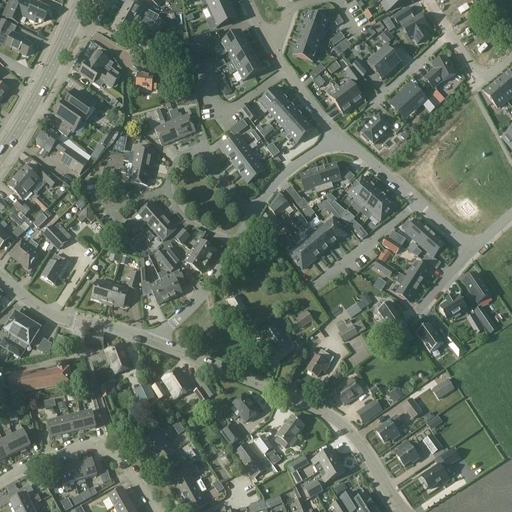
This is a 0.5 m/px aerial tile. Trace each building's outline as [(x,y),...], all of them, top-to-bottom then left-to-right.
[(8,18),(7,18),(7,19),(18,24),(19,23),(18,23),(21,17),(18,15),(21,8),(24,1),(22,0),(15,0),(10,12),(11,12),(8,18)] [(148,0),(160,8),(165,0),(148,0)] [(188,0),(189,1),(190,0),(199,0),(204,10),(224,0),(188,0)] [(211,19),(231,10),(226,0),(224,0),(204,10),(206,9),(211,19)] [(407,0),(386,0),(384,1),(391,11),(407,0)] [(451,0),(445,4),(452,13),(460,7),(464,13),(478,3),(476,0),(451,0)] [(21,17),(34,23),(36,19),(43,23),(49,10),(33,3),(33,5),(24,1),(21,8),(18,15),(21,17)] [(119,17),(150,34),(150,33),(158,17),(143,9),(142,12),(127,3),(119,17)] [(405,26),(402,28),(409,40),(413,38),(417,45),(429,37),(425,30),(428,28),(420,16),(414,20),(412,16),(413,16),(408,9),(393,18),(398,25),(402,22),(405,26)] [(236,20),(231,10),(211,19),(213,18),(218,29),(236,20)] [(370,10),(364,14),(368,22),(375,18),(370,10)] [(305,25),(324,32),(328,22),(308,15),(305,25)] [(343,24),(338,16),(333,20),(337,27),(343,24)] [(143,46),(144,45),(150,48),(156,37),(150,34),(119,17),(112,30),(128,38),(132,31),(139,35),(135,42),(143,46)] [(10,25),(2,21),(0,23),(0,33),(5,36),(2,41),(8,44),(6,47),(26,57),(32,46),(20,40),(21,38),(13,33),(12,34),(7,32),(10,25)] [(305,25),(301,36),(320,42),(324,32),(305,25)] [(395,40),(388,32),(381,38),(388,46),(395,40)] [(226,54),(245,43),(240,33),(220,44),(226,54)] [(320,42),(301,36),(297,46),(316,53),(320,42)] [(336,51),(341,56),(351,47),(346,42),(336,51)] [(231,63),(251,52),(245,43),(226,54),(228,53),(233,61),(231,63)] [(313,63),(316,53),(297,46),(294,56),(313,63)] [(386,49),(376,57),(391,73),(400,64),(386,49)] [(251,52),(231,63),(237,72),(256,61),(251,52)] [(106,69),(104,72),(102,71),(108,62),(96,53),(89,63),(87,62),(79,74),(93,84),(96,79),(111,90),(112,89),(114,89),(116,89),(118,87),(118,85),(116,83),(121,77),(113,71),(112,73),(106,69)] [(381,81),(391,73),(376,57),(367,66),(381,81)] [(434,71),(423,81),(432,91),(441,83),(441,84),(454,77),(449,67),(451,66),(448,60),(446,61),(445,59),(431,66),(434,71)] [(262,71),(256,61),(237,72),(242,82),(262,71)] [(222,62),(216,66),(219,70),(225,67),(222,62)] [(353,67),(362,78),(369,72),(359,62),(353,67)] [(345,73),(354,85),(361,80),(352,68),(345,73)] [(511,75),(509,72),(501,79),(511,92),(511,75)] [(166,78),(138,75),(136,90),(151,92),(151,90),(156,90),(156,83),(158,83),(158,85),(173,87),(174,77),(171,76),(166,75),(166,78)] [(185,78),(174,77),(173,87),(183,88),(185,78)] [(319,79),(314,83),(319,89),(324,84),(319,79)] [(511,92),(501,79),(492,86),(506,102),(511,97),(511,92)] [(340,91),(352,107),(357,104),(357,105),(363,101),(350,83),(340,91)] [(0,100),(1,101),(8,91),(0,85),(0,100)] [(424,99),(412,86),(391,105),(400,115),(408,113),(424,99)] [(506,102),(492,86),(484,93),(497,109),(506,102)] [(352,107),(340,91),(337,87),(333,90),(336,94),(330,98),(343,116),(349,112),(348,111),(352,107)] [(266,113),(283,98),(276,89),(258,105),(266,113)] [(82,120),(82,121),(86,123),(89,118),(87,117),(96,104),(86,97),(85,100),(74,92),(67,102),(67,103),(70,105),(68,107),(81,116),(80,119),(82,120)] [(283,98),(266,113),(266,114),(268,112),(275,120),(291,106),(283,98)] [(67,103),(67,102),(64,100),(60,105),(62,106),(55,117),(65,124),(63,126),(58,133),(66,139),(71,132),(73,133),(82,121),(82,120),(80,119),(81,116),(68,107),(70,105),(67,103)] [(113,100),(109,105),(114,108),(118,103),(113,100)] [(438,107),(433,100),(424,107),(430,114),(438,107)] [(282,128),(298,114),(291,106),(275,120),(282,128)] [(256,118),(251,112),(246,116),(251,122),(256,118)] [(289,136),(305,122),(298,114),(282,128),(289,136)] [(175,117),(177,121),(184,138),(195,133),(188,116),(182,118),(181,115),(179,115),(179,116),(175,117)] [(383,121),(379,117),(361,134),(363,135),(361,137),(366,142),(368,141),(373,146),(390,130),(395,135),(401,129),(388,116),(383,121)] [(173,143),(184,138),(177,121),(175,117),(171,119),(170,119),(171,123),(165,125),(173,143)] [(305,122),(289,136),(286,139),(289,143),(293,140),(297,144),(313,130),(305,122)] [(173,143),(165,125),(154,130),(161,147),(173,143)] [(110,129),(105,136),(111,140),(116,133),(110,129)] [(45,130),(35,144),(43,150),(45,147),(51,151),(53,148),(60,152),(65,156),(69,150),(64,147),(57,142),(59,139),(45,130)] [(268,134),(264,130),(260,134),(264,138),(268,134)] [(111,140),(105,136),(100,143),(106,147),(111,140)] [(228,158),(245,146),(238,137),(221,149),(228,158)] [(127,142),(126,142),(127,140),(121,139),(114,149),(113,152),(124,154),(127,142)] [(245,146),(228,158),(234,167),(251,154),(245,146)] [(125,154),(124,158),(130,159),(152,164),(155,152),(136,148),(135,154),(131,153),(131,155),(125,154)] [(88,163),(69,150),(65,156),(60,163),(79,176),(88,163)] [(100,157),(94,153),(91,158),(96,162),(100,157)] [(234,167),(241,176),(258,163),(251,154),(234,167)] [(152,164),(130,159),(124,158),(123,162),(129,163),(128,165),(132,166),(131,172),(150,176),(152,164)] [(264,172),(258,163),(241,176),(247,185),(264,172)] [(317,171),(324,193),(333,190),(331,184),(340,181),(335,165),(317,171)] [(16,178),(31,191),(40,181),(25,168),(16,178)] [(66,181),(71,175),(64,169),(59,176),(66,181)] [(126,177),(130,178),(129,184),(147,188),(150,176),(131,172),(122,170),(121,174),(127,175),(126,177)] [(98,181),(105,183),(107,172),(101,171),(98,181)] [(316,195),(324,193),(317,171),(300,177),(305,192),(314,189),(316,195)] [(111,172),(108,182),(114,183),(117,174),(111,172)] [(346,180),(351,175),(348,172),(343,177),(346,180)] [(42,180),(52,190),(58,184),(47,174),(42,180)] [(31,191),(16,178),(8,187),(22,200),(31,191)] [(354,203),(370,185),(361,178),(347,194),(355,201),(354,203)] [(354,203),(362,210),(378,192),(370,185),(354,203)] [(370,217),(386,200),(378,192),(362,210),(363,210),(364,209),(372,215),(370,217)] [(289,208),(279,195),(275,200),(284,212),(289,208)] [(301,201),(297,196),(292,200),(301,211),(309,208),(302,200),(301,201)] [(41,213),(43,215),(49,209),(39,200),(35,204),(43,211),(41,213)] [(268,209),(276,218),(278,217),(284,212),(275,200),(270,207),(268,209)] [(395,207),(386,200),(370,217),(379,225),(395,207)] [(20,202),(15,207),(25,217),(30,211),(20,202)] [(139,231),(146,224),(160,212),(152,203),(138,215),(142,220),(139,223),(140,224),(136,228),(131,232),(134,235),(139,231)] [(335,213),(340,208),(334,203),(331,207),(335,213)] [(335,213),(331,207),(326,211),(329,216),(331,214),(334,217),(337,215),(335,213)] [(307,219),(313,213),(309,208),(303,214),(307,219)] [(85,218),(91,224),(94,221),(86,211),(77,219),(80,222),(85,218)] [(154,233),(168,221),(160,212),(146,224),(154,233)] [(272,234),(282,227),(271,213),(261,221),(272,234)] [(14,214),(9,219),(19,227),(19,228),(24,223),(14,214)] [(43,216),(33,225),(37,230),(47,220),(43,216)] [(343,216),(340,219),(341,220),(347,228),(347,227),(349,225),(350,225),(343,216)] [(321,223),(337,243),(346,236),(331,218),(322,224),(321,223)] [(168,221),(154,233),(162,243),(176,230),(168,221)] [(419,246),(430,234),(420,225),(416,221),(413,224),(414,224),(412,226),(407,222),(403,227),(408,231),(405,234),(419,246)] [(25,233),(29,228),(24,223),(19,228),(25,233)] [(328,250),(337,243),(321,223),(312,230),(328,250)] [(0,226),(0,249),(10,239),(3,232),(7,228),(3,224),(0,226)] [(355,224),(352,227),(356,233),(361,229),(355,224)] [(43,236),(50,243),(63,231),(58,225),(54,229),(52,227),(43,236)] [(123,225),(118,229),(125,236),(129,232),(123,225)] [(328,250),(312,230),(313,232),(306,238),(303,234),(302,234),(320,257),(328,250)] [(63,231),(50,243),(58,251),(71,238),(63,231)] [(183,231),(175,240),(182,246),(189,237),(183,231)] [(297,245),(312,263),(320,257),(302,234),(299,237),(302,241),(297,245)] [(440,242),(430,234),(419,246),(433,258),(441,249),(442,249),(444,246),(440,242)] [(199,242),(192,252),(208,263),(215,253),(204,245),(208,239),(202,236),(199,242)] [(387,240),(382,246),(396,255),(400,248),(387,240)] [(19,264),(35,244),(31,241),(27,247),(22,243),(11,257),(19,263),(18,264),(19,264)] [(35,244),(19,264),(19,265),(20,264),(28,270),(39,256),(34,252),(38,247),(35,244)] [(251,254),(256,250),(252,244),(247,247),(251,254)] [(312,263),(297,245),(296,245),(298,247),(289,254),(302,271),(312,263)] [(173,250),(167,255),(175,266),(181,261),(173,250)] [(201,274),(208,263),(192,252),(184,263),(201,274)] [(176,269),(167,258),(163,253),(155,256),(161,262),(170,273),(176,269)] [(120,256),(112,254),(110,260),(118,263),(120,256)] [(384,265),(388,259),(382,256),(381,255),(377,261),(384,265)] [(55,256),(41,278),(53,285),(57,279),(59,280),(68,264),(62,260),(61,260),(55,256)] [(120,265),(127,267),(129,259),(122,257),(120,265)] [(382,275),(387,268),(378,262),(373,270),(382,275)] [(416,264),(406,279),(419,288),(426,277),(430,272),(426,270),(416,264)] [(148,270),(140,270),(141,284),(149,284),(148,270)] [(158,276),(161,282),(170,300),(181,295),(180,291),(187,288),(179,273),(168,279),(165,273),(158,276)] [(133,274),(128,289),(135,291),(140,276),(133,274)] [(406,279),(401,275),(396,283),(401,287),(396,295),(406,302),(409,304),(413,299),(412,299),(419,288),(406,279)] [(476,275),(463,283),(478,305),(490,296),(476,275)] [(170,300),(161,282),(149,288),(158,306),(170,300)] [(107,304),(112,287),(97,283),(92,300),(107,304)] [(112,287),(107,304),(123,309),(128,292),(112,287)] [(448,304),(439,308),(447,322),(466,310),(458,297),(453,300),(451,298),(446,301),(448,304)] [(238,298),(228,303),(237,317),(247,312),(238,298)] [(330,312),(339,307),(335,300),(326,305),(330,312)] [(357,306),(361,312),(366,308),(362,302),(357,306)] [(392,332),(404,324),(390,303),(378,312),(392,332)] [(474,312),(483,324),(489,320),(480,308),(474,312)] [(14,315),(5,331),(4,331),(4,332),(5,332),(13,337),(9,342),(4,339),(0,345),(0,346),(10,353),(29,323),(16,315),(15,314),(14,315)] [(306,314),(294,322),(300,330),(312,322),(306,314)] [(354,327),(361,324),(357,316),(350,320),(354,327)] [(410,321),(399,327),(404,336),(415,330),(410,321)] [(20,359),(25,352),(15,346),(18,340),(29,347),(30,348),(30,347),(40,331),(41,330),(40,329),(29,323),(10,353),(20,359)] [(276,325),(259,336),(273,357),(290,346),(276,325)] [(429,326),(416,335),(430,354),(443,345),(429,326)] [(317,327),(308,332),(312,339),(321,334),(317,327)] [(352,327),(338,334),(343,343),(357,335),(352,327)] [(481,327),(474,331),(476,335),(483,331),(481,327)] [(102,335),(88,335),(88,346),(102,345),(102,335)] [(58,337),(56,343),(67,347),(68,341),(58,337)] [(294,342),(298,347),(305,342),(301,337),(294,342)] [(43,340),(37,351),(44,355),(49,354),(52,345),(43,340)] [(460,347),(454,340),(449,345),(455,352),(460,347)] [(123,347),(105,354),(114,377),(132,370),(123,347)] [(317,359),(315,358),(307,372),(317,378),(321,372),(325,374),(329,366),(333,360),(321,352),(317,359)] [(9,380),(12,395),(71,385),(68,369),(65,370),(64,363),(57,365),(59,371),(37,375),(37,371),(20,374),(20,373),(9,375),(10,380),(9,380)] [(178,370),(162,380),(175,401),(192,390),(188,385),(178,370)] [(195,382),(204,394),(213,388),(203,375),(195,382)] [(352,379),(334,391),(344,407),(363,394),(352,379)] [(433,389),(440,400),(456,390),(449,379),(433,389)] [(107,384),(100,386),(103,398),(110,395),(107,384)] [(147,385),(135,391),(142,406),(154,399),(147,385)] [(158,385),(152,388),(160,400),(165,397),(158,385)] [(375,387),(368,392),(372,397),(379,392),(375,387)] [(400,392),(393,396),(396,402),(404,398),(400,392)] [(195,397),(200,405),(207,400),(202,393),(201,394),(200,393),(195,397)] [(239,415),(245,423),(257,414),(250,404),(251,403),(246,396),(234,406),(240,414),(239,415)] [(54,400),(44,402),(45,409),(56,407),(54,400)] [(412,401),(403,407),(412,420),(421,414),(412,401)] [(368,408),(357,415),(364,425),(374,418),(382,413),(376,403),(368,408)] [(196,406),(207,423),(210,422),(199,404),(196,406)] [(168,405),(163,409),(166,414),(171,410),(168,405)] [(92,413),(80,415),(84,432),(96,429),(92,413)] [(73,434),(84,432),(80,415),(69,418),(73,434)] [(389,423),(376,433),(384,443),(390,439),(392,442),(399,437),(394,429),(401,424),(396,417),(388,423),(389,423)] [(437,417),(426,425),(431,432),(442,424),(437,417)] [(58,421),(62,437),(73,434),(69,418),(58,421)] [(296,441),(294,440),(304,427),(292,418),(277,438),(278,439),(275,443),(285,450),(288,446),(291,448),(296,441)] [(62,437),(58,421),(47,424),(51,440),(62,437)] [(175,430),(181,426),(178,422),(172,426),(175,430)] [(139,425),(124,433),(129,442),(144,433),(139,425)] [(181,426),(175,430),(178,435),(184,431),(181,426)] [(230,427),(221,433),(232,448),(240,441),(230,427)] [(12,437),(20,452),(30,447),(23,432),(12,437)] [(151,454),(166,442),(158,432),(143,444),(151,454)] [(432,436),(423,443),(432,456),(441,449),(432,436)] [(9,457),(20,452),(12,437),(2,442),(9,457)] [(281,461),(272,450),(273,449),(265,438),(256,444),(265,455),(273,466),(281,461)] [(0,461),(9,457),(2,442),(0,442),(0,461)] [(166,442),(151,454),(159,464),(174,452),(166,442)] [(398,449),(401,453),(396,457),(404,467),(411,463),(412,465),(419,460),(414,453),(420,449),(416,443),(410,447),(406,442),(398,449)] [(247,445),(236,453),(254,479),(266,471),(247,445)] [(323,471),(339,462),(332,450),(311,462),(318,474),(323,471)] [(191,451),(186,454),(189,458),(189,459),(191,461),(195,457),(191,451)] [(217,454),(220,461),(228,458),(225,451),(217,454)] [(286,459),(288,463),(303,455),(301,451),(286,459)] [(453,451),(441,459),(447,468),(459,460),(453,451)] [(180,459),(174,452),(159,464),(167,474),(182,462),(183,464),(189,459),(189,458),(186,454),(180,459)] [(291,465),(296,472),(310,464),(305,457),(291,465)] [(81,464),(85,480),(97,477),(92,461),(81,464)] [(345,473),(339,462),(323,471),(327,477),(321,480),(324,485),(345,473)] [(85,480),(81,464),(70,468),(74,483),(85,480)] [(229,469),(232,475),(240,470),(237,465),(229,469)] [(439,466),(421,478),(423,480),(422,483),(425,487),(428,488),(429,490),(440,483),(442,486),(449,481),(439,466)] [(172,481),(178,493),(195,483),(191,475),(198,471),(195,467),(188,471),(189,472),(172,481)] [(58,471),(63,487),(64,492),(71,490),(70,485),(74,483),(70,468),(58,471)] [(221,486),(221,485),(218,481),(212,485),(215,490),(221,486)] [(310,499),(323,492),(317,481),(304,489),(310,499)] [(178,493),(184,504),(201,494),(195,483),(178,493)] [(221,486),(215,490),(218,494),(224,490),(221,486)] [(9,502),(14,511),(19,511),(36,504),(41,501),(38,495),(34,496),(32,492),(30,487),(18,492),(21,497),(9,502)] [(333,490),(337,496),(342,493),(338,487),(333,490)] [(114,509),(128,501),(123,491),(108,499),(114,509)] [(350,493),(340,499),(348,511),(355,511),(356,511),(375,511),(365,495),(354,502),(353,500),(354,499),(350,493)] [(195,511),(207,506),(201,494),(184,504),(188,511),(195,511)] [(81,496),(76,498),(80,504),(84,502),(81,496)] [(65,511),(72,508),(68,500),(61,503),(65,511)] [(305,511),(305,510),(300,500),(294,503),(298,511),(305,511)] [(114,509),(115,511),(132,511),(134,511),(128,501),(114,509)] [(345,511),(339,501),(332,506),(335,511),(345,511)]
